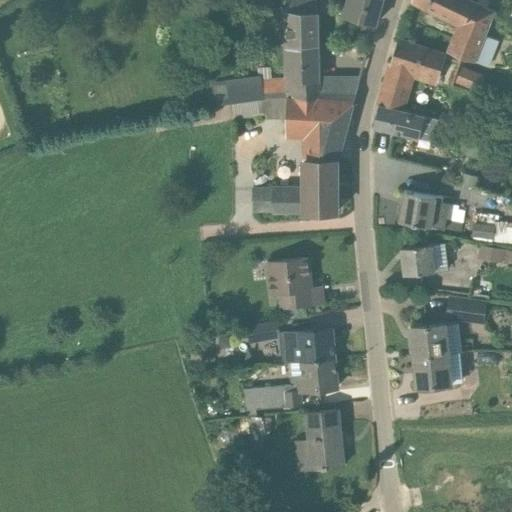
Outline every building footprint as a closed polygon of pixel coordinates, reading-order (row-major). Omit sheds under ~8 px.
[(280,48),(318,49),(316,0),(284,0),(285,44),(280,44),(280,48)] [(375,25),(382,0),(345,0),(341,16),(375,25)] [(488,66),(498,40),(483,34),(491,13),(465,0),(411,0),(412,1),(456,25),(447,50),(488,66)] [(388,71),(414,79),(414,77),(436,84),(445,56),(397,41),(389,65),(388,71)] [(258,73),(225,78),(229,102),(256,98),(262,97),(280,97),(280,99),(355,97),(360,77),(332,77),(318,77),(318,49),(280,48),(280,66),(285,66),(285,77),(272,77),(258,78),(258,73)] [(483,75),(461,66),(454,85),(476,94),(483,75)] [(214,104),(229,102),(225,78),(210,80),(214,104)] [(385,83),(380,102),(406,109),(411,89),(385,83)] [(262,97),(256,98),(258,114),(264,114),(265,118),(285,118),(285,135),(308,135),(305,189),(271,189),(271,212),(338,211),(338,161),(344,139),(355,97),(280,99),(280,97),(262,97)] [(406,109),(380,102),(373,127),(397,133),(433,142),(439,118),(406,109)] [(477,177),(463,173),(460,184),(474,188),(477,177)] [(438,227),(443,197),(436,196),(437,196),(405,190),(399,221),(431,226),(438,227)] [(448,228),(465,231),(467,219),(449,217),(448,228)] [(494,226),(473,223),(471,236),(492,239),(494,226)] [(406,274),(435,271),(449,269),(446,242),(402,247),(406,274)] [(504,263),(505,249),(480,244),(478,258),(504,263)] [(305,304),(304,290),(311,289),(308,258),(268,262),(272,293),(281,292),(283,307),(305,304)] [(484,324),(487,302),(449,297),(446,318),(484,324)] [(249,343),(280,337),(276,320),(245,326),(249,343)] [(414,357),(448,353),(445,323),(411,327),(414,357)] [(299,333),(285,334),(288,362),(291,362),(302,361),(334,358),(331,328),(299,332),(299,333)] [(448,353),(414,357),(417,386),(451,383),(448,353)] [(334,358),(302,361),(291,362),(292,375),(290,375),(290,385),(243,389),(245,416),(256,415),(255,410),(300,405),(299,391),(337,387),(334,358)] [(298,471),(311,470),(328,468),(328,466),(345,464),(340,409),(306,412),(308,439),(295,441),(298,471)] [(238,420),(238,429),(240,435),(249,435),(250,451),(263,450),(261,435),(265,435),(265,432),(271,432),(271,419),(261,419),(261,417),(250,417),(238,420)] [(237,427),(227,429),(233,456),(243,453),(237,427)]
